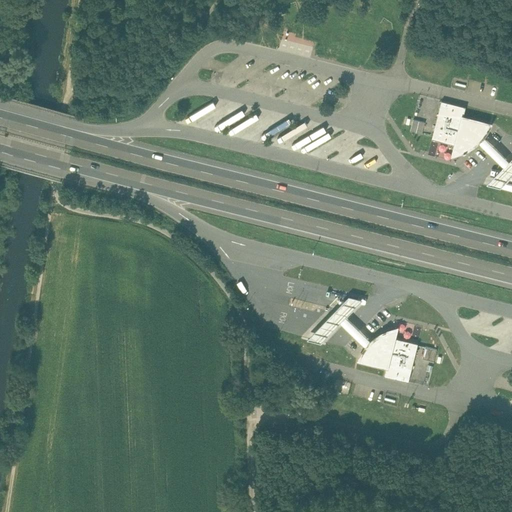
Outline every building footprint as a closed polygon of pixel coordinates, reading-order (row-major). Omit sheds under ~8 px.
[(494,99),(493,103),(510,107),(511,103),(494,99)] [(466,106),(442,100),(432,136),(432,138),(455,144),(453,152),(464,148),(477,141),(483,134),(489,123),(463,116),(466,106)] [(425,121),(413,118),(410,130),(422,133),(425,121)] [(511,159),(511,160),(483,134),(477,141),(504,167),(488,183),(501,186),(511,175),(511,159)] [(253,256),(252,261),(278,265),(279,261),(253,256)] [(349,294),(307,337),(321,340),(340,321),(369,345),(373,340),(346,316),(363,298),(349,294)] [(369,345),(366,361),(392,368),(389,378),(413,384),(423,346),(400,340),(402,332),(390,336),(380,342),(373,340),(369,345)] [(440,354),(429,351),(426,363),(438,366),(440,354)]
